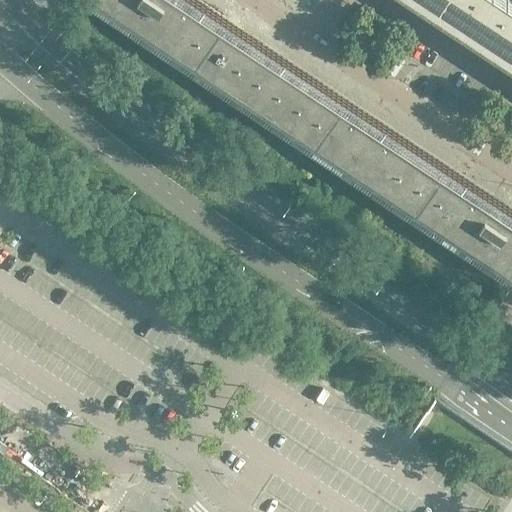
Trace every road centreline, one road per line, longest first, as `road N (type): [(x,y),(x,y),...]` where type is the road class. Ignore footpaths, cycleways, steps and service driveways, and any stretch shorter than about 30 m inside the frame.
road 1 (secondary): [(1,59),(159,188),(511,425)]
road 2 (secondary): [(511,384),(403,313),(54,41)]
road 3 (residential): [(511,172),(308,40)]
road 4 (residential): [(511,85),(383,0)]
